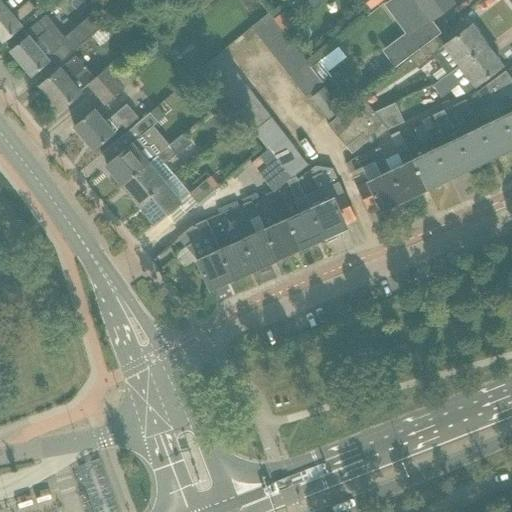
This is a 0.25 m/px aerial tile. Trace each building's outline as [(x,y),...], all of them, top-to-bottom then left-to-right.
[(2,0),(1,2),(0,1),(0,40),(2,42),(46,5),(41,0),(2,0)] [(299,0),(309,13),(326,1),(325,0),(299,0)] [(392,0),(385,6),(396,21),(401,18),(418,5),(430,20),(437,15),(453,3),(450,0),(392,0)] [(251,27),(259,37),(276,24),(268,14),(251,27)] [(27,37),(10,51),(30,76),(49,61),(47,58),(65,42),(44,16),(24,33),(27,37)] [(68,36),(78,47),(101,28),(91,17),(68,36)] [(430,20),(385,54),(396,69),(409,58),(412,56),(437,36),(440,34),(430,20)] [(259,37),(266,47),(284,34),(276,24),(259,37)] [(412,56),(409,58),(419,69),(434,58),(447,74),(485,46),(470,25),(454,37),(444,45),(437,36),(412,56)] [(178,29),(167,39),(179,52),(190,43),(178,29)] [(266,47),(274,57),(292,43),(284,34),(266,47)] [(274,57),(282,67),(299,53),(292,43),(274,57)] [(447,74),(431,86),(440,98),(458,85),(464,93),(474,86),(475,86),(485,78),(501,66),(485,46),(447,74)] [(203,66),(210,76),(228,63),(220,53),(203,66)] [(282,67),(290,77),(307,63),(299,53),(282,67)] [(115,77),(121,68),(115,60),(95,78),(86,68),(84,69),(74,56),(39,86),(59,111),(80,93),(79,92),(88,85),(96,94),(115,77)] [(127,63),(121,68),(115,77),(96,94),(105,105),(137,76),(127,63)] [(210,76),(218,85),(235,72),(228,63),(210,76)] [(290,77),(297,87),(315,73),(307,63),(290,77)] [(511,80),(505,71),(485,85),(511,140),(511,80)] [(218,85),(225,95),(242,81),(235,72),(218,85)] [(315,73),(297,87),(305,97),(323,83),(315,73)] [(225,95),(232,104),(250,91),(242,81),(225,95)] [(511,148),(511,140),(485,85),(477,91),(485,108),(482,109),(489,123),(479,128),(493,157),(511,148)] [(311,98),(328,119),(340,109),(323,88),(311,98)] [(232,104),(240,114),(257,100),(250,91),(232,104)] [(344,111),(353,122),(357,127),(374,113),(361,97),(344,111)] [(493,157),(479,128),(478,128),(465,99),(456,104),(469,132),(456,138),(471,168),(493,157)] [(240,114),(247,123),(264,109),(257,100),(240,114)] [(218,108),(229,121),(236,115),(224,102),(218,108)] [(113,133),(122,125),(125,129),(138,118),(126,104),(114,115),(104,123),(93,110),(73,127),(93,150),(113,133)] [(394,104),(374,113),(387,129),(402,122),(394,104)] [(247,123),(254,132),(271,119),(264,109),(247,123)] [(445,143),(434,149),(448,179),(471,168),(456,138),(443,110),(433,115),(445,143)] [(327,125),(336,136),(353,122),(344,111),(327,125)] [(134,126),(101,154),(109,163),(138,138),(141,135),(151,127),(157,122),(150,113),(134,126)] [(387,129),(374,113),(357,127),(362,133),(370,143),(387,129)] [(254,132),(261,141),(279,128),(271,119),(254,132)] [(353,122),(336,136),(345,147),(362,133),(357,127),(353,122)] [(413,129),(420,143),(429,138),(423,124),(413,129)] [(109,163),(106,165),(122,185),(155,158),(154,158),(157,156),(157,155),(168,146),(151,127),(141,135),(138,138),(109,163)] [(261,141),(268,150),(269,151),(286,137),(279,128),(261,141)] [(269,151),(275,159),(293,146),(286,137),(269,151)] [(397,153),(384,159),(383,159),(403,201),(426,190),(411,159),(404,144),(395,148),(397,153)] [(155,158),(122,185),(139,205),(164,184),(174,175),(174,174),(165,163),(177,154),(169,145),(168,146),(157,155),(157,156),(154,158),(155,158)] [(275,159),(283,169),(300,156),(293,146),(275,159)] [(383,159),(384,159),(379,148),(369,152),(372,158),(374,162),(362,168),(364,172),(352,178),(369,214),(380,209),(381,212),(403,201),(383,159)] [(434,149),(411,159),(426,190),(448,179),(434,149)] [(251,163),(258,173),(275,159),(269,151),(268,150),(251,163)] [(369,152),(361,156),(363,162),(372,158),(369,152)] [(300,156),(283,169),(290,178),(295,175),(308,165),(300,156)] [(258,173),(266,182),(283,169),(275,159),(258,173)] [(304,196),(323,239),(346,228),(344,222),(354,218),(332,168),(315,166),(310,169),(311,178),(316,190),(304,196)] [(266,182),(273,192),(275,191),(287,181),(290,178),(283,169),(266,182)] [(286,218),(300,249),(323,239),(304,196),(296,179),(297,178),(295,175),(290,178),(287,181),(299,212),(286,218)] [(189,193),(198,203),(214,189),(206,179),(189,193)] [(164,184),(139,205),(155,224),(170,211),(180,203),(178,201),(164,184)] [(277,224),(264,230),(277,260),(300,249),(286,218),(275,191),(273,192),(266,195),(277,224)] [(259,217),(252,203),(243,207),(249,221),(259,217)] [(219,250),(220,250),(206,220),(193,225),(178,238),(196,260),(210,290),(232,280),(219,250)] [(232,244),(220,250),(219,250),(232,280),(254,270),(241,240),(242,240),(236,227),(226,232),(232,244)] [(264,230),(242,240),(241,240),(254,270),(277,260),(264,230)]
